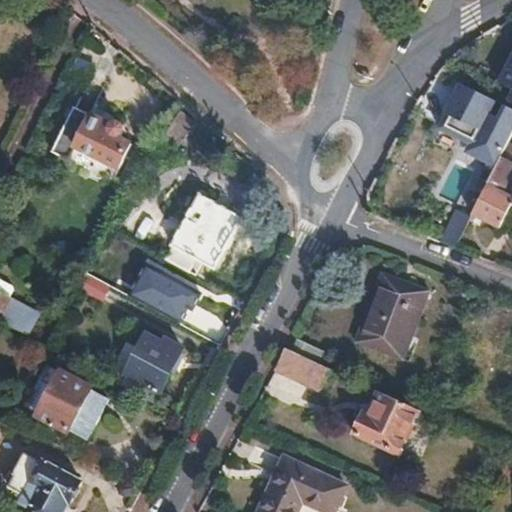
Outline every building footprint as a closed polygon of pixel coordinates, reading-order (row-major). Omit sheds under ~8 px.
[(511,64),(503,83),(511,87),(511,64)] [(499,103),(470,87),(455,114),(485,130),(499,103)] [(125,139),(129,129),(131,125),(131,123),(130,120),(128,118),(124,116),(120,116),(117,116),(116,119),(111,123),(77,106),(54,153),(74,159),(79,148),(120,167),(132,143),(125,139)] [(511,151),(480,215),(508,229),(511,220),(511,192),(511,190),(511,151)] [(208,203),(201,199),(175,247),(214,269),(241,221),(208,203)] [(447,244),(462,250),(479,218),(465,211),(447,244)] [(94,266),(89,276),(103,283),(108,274),(94,266)] [(386,272),(360,339),(406,357),(432,289),(386,272)] [(103,283),(109,287),(118,292),(123,282),(108,274),(103,283)] [(103,283),(89,276),(82,290),(102,301),(109,287),(103,283)] [(0,291),(0,320),(28,335),(39,313),(0,291)] [(122,386),(137,394),(144,383),(161,392),(178,360),(162,351),(165,344),(163,344),(149,336),(122,386)] [(293,350),(312,359),(319,362),(325,350),(300,337),(293,350)] [(162,351),(178,360),(184,350),(165,340),(163,344),(165,344),(162,351)] [(286,346),(275,367),(302,380),(312,359),(293,350),(286,346)] [(312,359),(302,380),(321,389),(331,367),(319,362),(312,359)] [(53,387),(38,415),(68,433),(70,430),(88,438),(109,400),(92,392),(93,389),(51,366),(43,381),(53,387)] [(144,383),(137,394),(155,404),(161,392),(144,383)] [(365,411),(355,432),(399,453),(420,409),(419,409),(380,390),(370,412),(365,411)] [(27,497),(24,503),(41,511),(63,511),(68,505),(71,504),(83,482),(47,463),(46,465),(28,455),(16,475),(19,476),(12,488),(27,497)] [(278,455),(251,511),(289,511),(296,499),(323,511),(327,511),(340,484),(278,455)]
